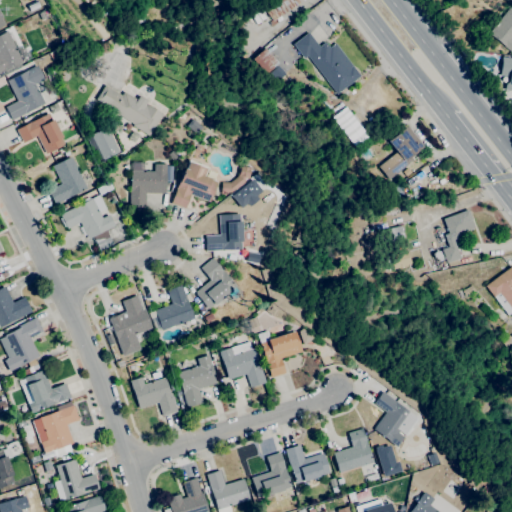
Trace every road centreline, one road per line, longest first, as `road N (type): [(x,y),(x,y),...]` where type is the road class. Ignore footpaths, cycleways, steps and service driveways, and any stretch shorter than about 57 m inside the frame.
road 1 (residential): [(0,173),(64,290),(147,511)]
road 2 (residential): [(131,461),(332,394)]
road 3 (secondary): [(511,157),(390,0)]
road 4 (secondary): [(356,0),(447,116)]
